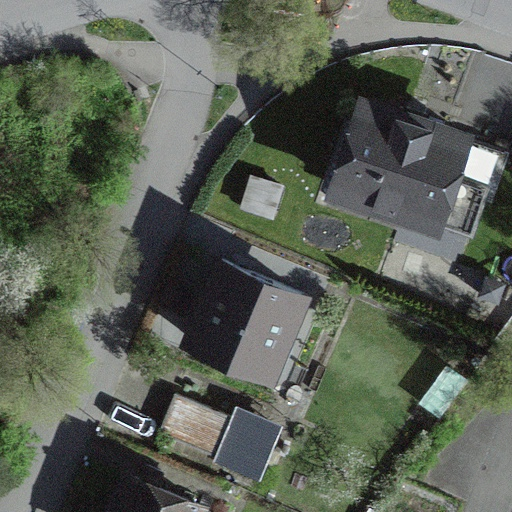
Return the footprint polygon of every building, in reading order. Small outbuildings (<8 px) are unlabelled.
[(457,139),(458,137),(435,129),(362,104),(334,189),(467,233),(494,152),(457,139)] [(279,187),(249,178),(240,207),(269,217),(279,187)] [(186,340),(265,374),(299,294),(219,261),(186,340)] [(172,395),(156,434),(212,457),(229,418),(172,395)] [(195,506),(128,478),(113,511),(201,511),(194,509),(195,506)]
